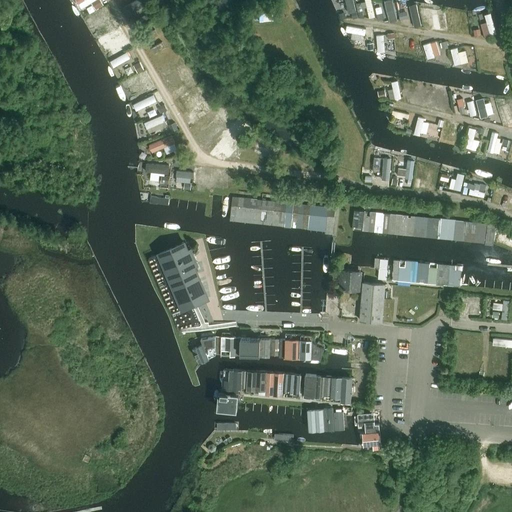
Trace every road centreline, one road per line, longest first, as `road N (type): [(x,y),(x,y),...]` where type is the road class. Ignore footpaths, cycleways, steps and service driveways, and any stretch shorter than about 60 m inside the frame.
road 1 (track): [(506,48),(350,21)]
road 2 (track): [(511,131),(388,105)]
